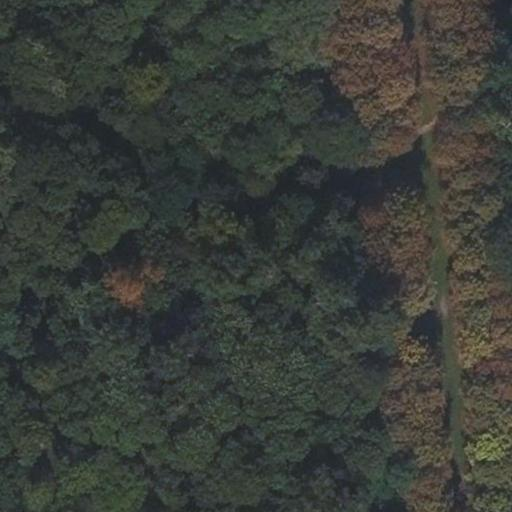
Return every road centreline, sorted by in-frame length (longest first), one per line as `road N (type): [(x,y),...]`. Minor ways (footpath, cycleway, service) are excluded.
road 1 (track): [(511,69),(159,241),(0,280)]
road 2 (track): [(350,0),(403,511)]
road 3 (track): [(511,425),(464,0)]
